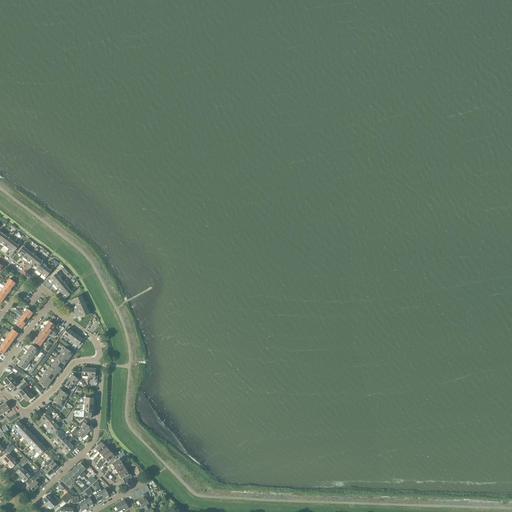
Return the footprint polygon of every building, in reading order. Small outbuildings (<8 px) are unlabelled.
[(0,242),(4,246),(12,236),(11,234),(8,238),(5,236),(0,241),(0,242)] [(12,235),(4,246),(9,250),(14,243),(11,240),(14,237),(12,235)] [(14,243),(9,250),(14,253),(19,247),(21,248),(23,245),(21,244),(22,243),(20,242),(18,245),(14,243)] [(24,258),(29,251),(26,249),(29,245),(27,244),(26,245),(25,244),(23,247),(24,248),(19,254),(24,258)] [(28,262),(38,250),(36,248),(32,254),(29,251),(24,258),(28,262)] [(33,266),(38,259),(35,256),(40,251),(38,250),(28,262),(33,266)] [(33,266),(38,269),(46,260),(46,259),(44,258),(42,261),(38,259),(33,266)] [(42,275),(47,268),(44,266),(47,261),(46,260),(38,269),(37,271),(42,275)] [(47,268),(42,275),(47,279),(52,272),(55,268),(53,267),(50,271),(47,268)] [(54,285),(61,279),(58,276),(62,273),(60,272),(57,275),(50,280),(54,285)] [(58,290),(68,281),(67,279),(63,282),(61,279),(54,285),(58,290)] [(10,280),(6,285),(12,289),(16,284),(10,280)] [(62,294),(69,289),(66,286),(70,283),(68,281),(58,290),(62,294)] [(6,285),(4,283),(1,282),(0,283),(5,287),(3,290),(8,294),(12,289),(6,285)] [(69,289),(62,294),(66,299),(73,293),(76,290),(75,289),(71,292),(69,289)] [(8,294),(3,290),(1,293),(0,292),(0,296),(5,300),(8,294)] [(76,306),(85,303),(82,297),(70,302),(72,306),(75,304),(76,306)] [(75,314),(87,309),(85,303),(76,306),(77,309),(74,310),(75,314)] [(21,309),(19,312),(22,313),(24,315),(30,319),(33,314),(28,310),(25,313),(21,309)] [(87,309),(75,314),(77,318),(81,316),(82,319),(90,315),(87,309)] [(26,324),(20,320),(15,317),(12,314),(10,317),(19,322),(16,325),(22,330),(26,324)] [(26,324),(30,319),(24,315),(20,320),(26,324)] [(54,333),(57,335),(58,333),(56,331),(53,329),(55,327),(58,328),(60,325),(54,321),(52,324),(50,322),(46,327),(52,332),(54,333)] [(42,333),(48,337),(52,332),(46,327),(42,333)] [(4,332),(15,340),(19,335),(13,330),(11,333),(6,330),(4,332)] [(68,341),(69,339),(73,333),(68,330),(64,336),(67,338),(66,340),(68,341)] [(5,341),(11,345),(15,340),(4,332),(3,334),(8,338),(5,341)] [(48,337),(42,333),(39,338),(44,342),(48,337)] [(73,344),(74,343),(78,337),(73,333),(69,339),(72,342),(71,343),(73,344)] [(78,337),(74,343),(79,347),(83,340),(78,337)] [(44,342),(39,338),(35,343),(41,347),(44,342)] [(8,350),(11,345),(5,341),(2,346),(8,350)] [(29,351),(37,357),(38,356),(36,354),(39,351),(33,346),(29,351)] [(63,349),(61,351),(62,352),(70,358),(73,354),(65,348),(64,350),(63,349)] [(25,356),(32,361),(34,357),(36,358),(37,357),(29,351),(25,356)] [(68,362),(70,358),(62,352),(60,356),(68,362)] [(29,364),(32,361),(25,356),(22,361),(30,367),(31,365),(29,364)] [(68,362),(60,356),(58,359),(57,358),(56,359),(65,366),(68,362)] [(54,364),(62,370),(65,366),(56,359),(55,361),(56,362),(54,364)] [(30,367),(22,361),(18,366),(25,370),(27,367),(29,368),(30,367)] [(59,374),(62,370),(54,364),(51,368),(58,373),(59,374)] [(47,372),(55,377),(58,373),(51,368),(49,367),(48,368),(49,369),(47,372)] [(77,376),(82,379),(83,377),(89,378),(90,369),(83,369),(83,373),(80,372),(77,376)] [(92,381),(92,378),(95,378),(95,381),(98,381),(99,374),(96,374),(96,370),(90,369),(89,378),(89,380),(92,381)] [(45,373),(44,375),(45,375),(53,381),(55,377),(47,372),(46,374),(45,373)] [(10,376),(4,381),(8,386),(17,379),(12,374),(10,376)] [(53,381),(45,375),(42,379),(50,385),(53,381)] [(82,379),(77,376),(76,378),(73,376),(69,381),(76,386),(79,381),(81,382),(83,380),(82,379)] [(21,383),(17,379),(8,386),(12,391),(18,386),(20,389),(27,382),(24,380),(21,383)] [(50,385),(42,379),(39,383),(47,389),(50,385)] [(76,386),(69,381),(65,386),(68,389),(67,391),(72,395),(74,393),(72,391),(76,386)] [(29,385),(27,382),(20,389),(22,391),(19,393),(23,398),(29,393),(29,392),(30,391),(28,389),(27,390),(26,388),(29,385)] [(42,394),(44,391),(38,385),(36,387),(42,394)] [(69,401),(66,399),(68,396),(71,398),(72,395),(67,391),(65,394),(62,391),(58,397),(67,403),(69,401)] [(33,397),(29,393),(23,398),(27,403),(33,397)] [(64,403),(66,405),(67,403),(58,397),(54,402),(58,404),(56,407),(62,411),(63,408),(61,407),(64,403)] [(6,404),(1,407),(5,414),(6,416),(8,414),(7,412),(10,411),(6,404)] [(53,409),(51,411),(48,413),(48,414),(41,419),(45,424),(53,419),(52,418),(50,415),(54,411),(53,409)] [(57,424),(56,423),(54,420),(59,416),(57,414),(52,418),(53,419),(45,424),(50,429),(57,424)] [(54,434),(55,433),(59,430),(61,429),(58,425),(63,421),(61,419),(56,423),(57,424),(50,429),(54,434)] [(79,426),(82,429),(87,435),(92,430),(89,427),(91,425),(86,420),(84,422),(86,425),(83,427),(81,425),(79,426)] [(16,435),(24,427),(20,422),(14,428),(16,431),(14,433),(16,435)] [(23,437),(29,431),(24,427),(16,435),(17,437),(20,434),(23,437)] [(87,435),(82,429),(79,431),(76,429),(72,433),(78,439),(80,437),(83,440),(87,435)] [(55,440),(59,445),(66,438),(68,436),(67,435),(65,437),(59,430),(55,433),(58,437),(55,440)] [(25,444),(33,436),(29,431),(23,437),(25,440),(23,443),(25,444)] [(33,436),(25,444),(26,446),(29,444),(31,447),(37,441),(33,436)] [(66,438),(59,445),(64,449),(70,443),(71,443),(75,438),(74,437),(69,441),(66,438)] [(32,455),(42,445),(38,441),(31,447),(34,450),(30,454),(32,455)] [(100,454),(107,447),(103,443),(102,443),(101,442),(97,445),(99,447),(96,450),(100,454)] [(0,446),(0,454),(2,453),(5,455),(8,451),(14,446),(12,443),(6,449),(2,444),(0,446)] [(74,446),(71,443),(70,443),(64,449),(68,454),(75,448),(77,446),(76,444),(74,446)] [(42,445),(32,455),(33,457),(38,453),(40,456),(47,450),(42,445)] [(100,454),(104,459),(111,452),(109,450),(109,449),(107,447),(100,454)] [(115,457),(111,452),(104,459),(109,463),(115,457)] [(8,464),(15,458),(13,456),(12,458),(9,455),(4,460),(8,464)] [(15,458),(8,464),(12,469),(18,464),(15,461),(17,459),(15,458)] [(53,462),(51,464),(49,462),(46,464),(49,466),(55,472),(59,468),(58,467),(60,465),(54,458),(52,460),(53,462)] [(112,464),(115,470),(123,465),(122,462),(123,462),(121,460),(120,460),(112,464)] [(49,466),(46,464),(44,466),(47,468),(44,471),(42,469),(40,471),(45,476),(47,474),(50,477),(55,472),(49,466)] [(87,475),(84,472),(86,470),(81,464),(76,469),(82,474),(85,477),(87,475)] [(118,475),(127,470),(124,464),(123,465),(115,470),(118,475)] [(17,473),(21,478),(27,472),(22,468),(17,473)] [(80,476),(83,479),(85,477),(82,474),(76,469),(72,473),(77,478),(80,476)] [(29,470),(27,472),(21,478),(26,483),(31,477),(29,475),(32,472),(29,470)] [(127,470),(118,475),(122,480),(123,479),(125,483),(133,478),(131,475),(127,470)] [(40,473),(35,478),(37,481),(36,482),(30,487),(34,492),(40,486),(38,484),(41,481),(39,479),(43,475),(40,473)] [(72,473),(68,477),(73,483),(73,482),(75,484),(76,482),(75,481),(76,479),(77,479),(77,478),(72,473)] [(73,483),(68,477),(63,481),(69,487),(73,483)] [(102,492),(98,485),(96,487),(104,500),(109,497),(105,490),(102,492)] [(99,503),(104,500),(98,490),(96,491),(97,494),(95,496),(99,503)] [(64,502),(71,495),(69,493),(62,499),(64,502)] [(146,493),(145,494),(144,495),(145,498),(138,502),(142,508),(144,507),(146,510),(150,507),(149,505),(146,499),(149,498),(146,493)] [(47,505),(56,497),(54,495),(51,498),(49,496),(43,501),(47,505)] [(71,495),(64,502),(66,504),(73,498),(71,495)] [(58,499),(56,497),(47,505),(52,510),(57,504),(55,502),(58,499)] [(85,497),(83,499),(88,509),(94,506),(90,499),(87,501),(85,497)] [(83,511),(88,509),(83,499),(80,500),(82,504),(79,505),(83,511)] [(128,507),(124,501),(122,502),(119,504),(115,506),(118,511),(120,511),(125,510),(126,511),(129,509),(128,508),(128,507)]
